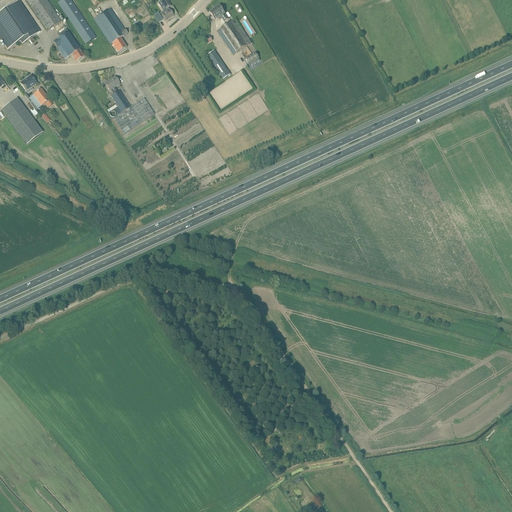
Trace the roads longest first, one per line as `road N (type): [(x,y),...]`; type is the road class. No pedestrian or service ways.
road 1 (motorway): [(0,311),(511,76)]
road 2 (motorway): [(511,64),(0,298)]
road 3 (unclassified): [(391,511),(234,286),(150,273)]
road 4 (tertiary): [(205,0),(159,42),(118,60),(61,69),(0,60)]
road 5 (track): [(0,286),(164,211)]
road 6 (unclassified): [(0,338),(150,273)]
